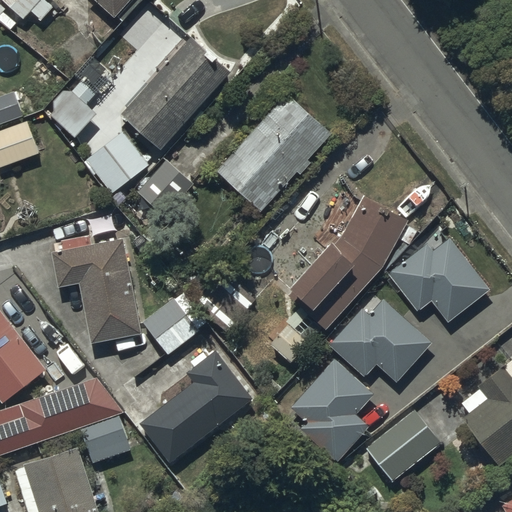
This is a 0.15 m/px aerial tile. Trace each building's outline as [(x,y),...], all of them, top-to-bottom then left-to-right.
[(0,0),(0,2),(23,26),(32,16),(41,24),(52,13),(42,3),(45,0),(0,0)] [(86,0),(113,24),(117,20),(123,26),(145,2),(143,0),(86,0)] [(190,46),(122,121),(121,123),(158,157),(228,80),(190,46)] [(53,118),(50,120),(74,143),(95,121),(66,93),(53,107),(53,118)] [(13,98),(0,102),(0,128),(22,121),(13,98)] [(287,100),(216,176),(259,216),(296,176),(300,180),(309,169),(306,166),(330,139),(287,100)] [(25,126),(0,134),(0,172),(37,159),(25,126)] [(123,137),(86,165),(112,198),(148,170),(123,137)] [(144,189),(137,196),(161,220),(192,190),(164,161),(139,185),(144,189)] [(292,298),(289,301),(326,336),(380,277),(398,243),(408,249),(416,235),(362,205),(335,252),(331,250),(289,295),(292,298)] [(433,256),(426,248),(388,278),(418,316),(431,306),(448,327),(489,295),(449,243),(433,256)] [(91,349),(140,339),(121,245),(51,259),(58,294),(78,290),(91,349)] [(230,327),(257,299),(227,271),(201,299),(230,327)] [(169,351),(200,327),(207,337),(216,330),(182,287),(142,318),(169,351)] [(331,348),(330,350),(364,381),(376,368),(396,386),(432,348),(373,294),(326,344),(331,348)] [(298,314),(287,326),(309,346),(318,336),(310,328),(312,326),(298,314)] [(44,375),(0,318),(0,407),(1,409),(44,375)] [(308,348),(288,330),(270,349),(290,368),(308,348)] [(139,429),(170,468),(252,404),(214,355),(206,361),(203,357),(190,367),(194,372),(186,379),(191,385),(147,420),(148,422),(139,429)] [(372,400),(335,364),(291,412),(306,426),(299,433),(336,467),(369,432),(355,418),(372,400)] [(511,460),(511,365),(461,409),(470,419),(462,425),(501,470),(511,460)] [(269,403),(282,390),(263,371),(249,385),(269,403)] [(0,410),(0,460),(123,418),(95,379),(89,381),(87,376),(53,386),(55,393),(21,404),(22,407),(16,409),(16,406),(0,410)] [(413,411),(364,448),(392,485),(442,447),(435,439),(437,438),(419,415),(417,417),(413,411)] [(117,421),(80,435),(92,467),(129,453),(117,421)] [(25,466),(17,469),(31,511),(98,511),(76,444),(23,461),(25,466)] [(0,478),(0,504),(8,501),(0,478)] [(481,511),(473,501),(458,511),(481,511)]
